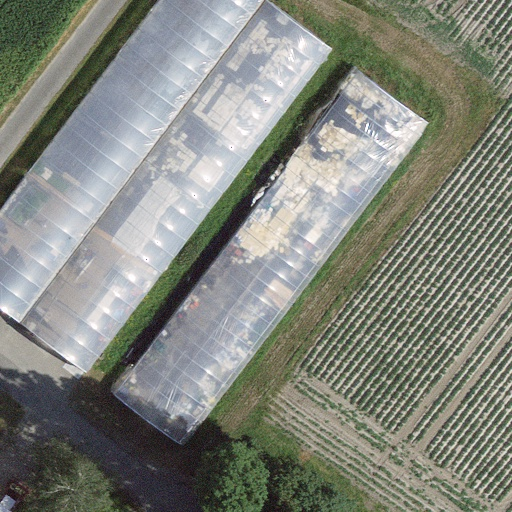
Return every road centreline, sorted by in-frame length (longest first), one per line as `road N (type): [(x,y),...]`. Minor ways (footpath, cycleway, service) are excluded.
road 1 (residential): [(0,357),(163,476),(165,511)]
road 2 (residential): [(0,158),(122,0)]
